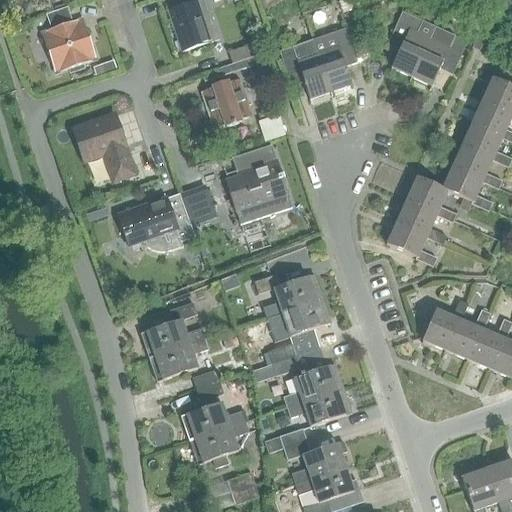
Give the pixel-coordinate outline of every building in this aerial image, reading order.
[(208,15),(205,5),(203,0),(177,0),(180,8),(167,12),(180,53),(217,42),(208,15)] [(54,75),(95,61),(81,20),(71,23),(66,8),(45,15),(50,30),(40,34),(54,75)] [(390,69),(410,79),(433,28),(421,23),(400,14),(386,46),(398,52),(390,69)] [(329,94),(350,87),(344,68),(356,64),(350,45),(362,41),(357,26),(311,42),(329,94)] [(410,79),(430,88),(438,70),(450,75),(465,43),(444,34),(444,33),(433,28),(410,79)] [(478,53),(484,42),(476,38),(470,49),(478,53)] [(311,42),(299,46),(278,53),(289,87),(302,83),(308,101),(329,94),(311,42)] [(234,51),(239,68),(263,62),(258,45),(234,51)] [(91,69),(94,77),(115,70),(112,62),(91,69)] [(227,67),(201,75),(203,82),(229,73),(227,67)] [(237,122),(251,117),(239,80),(224,85),(224,83),(213,86),(214,89),(199,93),(211,130),(226,126),(227,128),(238,125),(237,122)] [(479,105),(510,119),(511,119),(511,90),(490,80),(479,105)] [(511,135),(504,132),(510,119),(479,105),(469,127),(501,141),(511,145),(511,135)] [(262,121),(270,142),(291,135),(283,114),(262,121)] [(112,183),(133,175),(124,149),(125,148),(114,116),(71,131),(82,163),(103,156),(112,183)] [(459,148),(491,163),(507,170),(511,161),(495,154),(501,141),(469,127),(459,148)] [(236,180),(225,184),(236,216),(237,215),(240,226),(289,210),(285,200),(286,199),(274,160),(269,147),(230,160),(234,173),(236,180)] [(485,176),(491,163),(459,148),(449,170),(481,185),(497,192),(501,183),(485,176)] [(449,170),(440,190),(447,194),(471,204),(470,206),(487,214),(491,205),(475,198),(481,185),(449,170)] [(404,204),(436,218),(452,225),(456,217),(440,210),(447,194),(440,190),(415,179),(404,204)] [(215,189),(189,197),(199,225),(224,216),(215,189)] [(116,216),(128,248),(144,242),(146,249),(150,251),(155,253),(159,253),(164,254),(165,257),(167,256),(166,254),(181,248),(180,243),(193,238),(178,196),(165,201),(164,199),(116,216)] [(102,204),(83,211),(88,225),(107,218),(102,204)] [(430,232),(436,218),(404,204),(394,226),(426,240),(442,247),(446,239),(430,232)] [(426,240),(394,226),(385,246),(416,260),(415,262),(432,269),(436,261),(420,254),(426,240)] [(310,289),(316,287),(313,277),(280,288),(276,276),(252,284),(257,296),(272,291),(277,304),(261,309),(265,320),(315,303),(310,289)] [(445,353),(459,321),(465,305),(457,302),(450,318),(434,311),(420,342),(445,353)] [(320,317),(315,303),(265,320),(268,331),(284,325),(289,339),(329,325),(326,315),(320,317)] [(172,324),(139,335),(147,360),(204,340),(200,330),(184,335),(180,322),(195,317),(191,304),(168,312),(172,324)] [(472,327),(459,321),(445,353),(467,362),(481,331),(488,315),(479,311),(472,327)] [(489,372),(503,340),(510,324),(501,321),(494,336),(481,331),(467,362),(489,372)] [(220,337),(224,351),(237,347),(232,333),(220,337)] [(147,360),(152,373),(156,384),(196,370),(192,356),(207,351),(204,340),(147,360)] [(511,343),(503,340),(489,372),(510,380),(511,375),(511,343)] [(289,347),(266,355),(270,366),(294,358),(289,347)] [(294,358),(270,366),(274,378),(298,370),(294,358)] [(331,378),(337,377),(333,366),(292,380),(297,394),(281,399),(285,410),(336,392),(331,378)] [(214,373),(191,380),(195,392),(218,384),(214,373)] [(218,384),(195,392),(199,403),(222,396),(218,384)] [(340,406),(336,392),(285,410),(289,421),(304,415),(309,429),(350,415),(346,404),(340,406)] [(220,404),(179,418),(188,442),(244,423),(241,413),(225,418),(220,404)] [(188,442),(192,456),(196,467),(212,461),(216,473),(229,469),(225,457),(237,453),(232,439),(248,434),(244,423),(188,442)] [(278,439),(263,444),(267,455),(281,450),(305,442),(301,430),(277,438),(278,439)] [(305,442),(281,450),(285,462),(301,457),(305,470),(289,476),(293,486),(344,469),(340,455),(345,454),(342,443),(309,454),(305,442)] [(511,466),(510,462),(486,470),(497,504),(499,511),(511,511),(507,500),(511,498),(511,466)] [(349,483),(344,469),(293,486),(297,497),(312,492),(317,505),(301,510),(301,511),(328,511),(325,503),(358,492),(355,481),(349,483)] [(497,504),(486,470),(461,479),(471,511),(483,511),(483,509),(497,504)] [(249,475),(226,483),(230,495),(253,487),(249,475)] [(253,487),(230,495),(234,507),(257,499),(253,487)]
